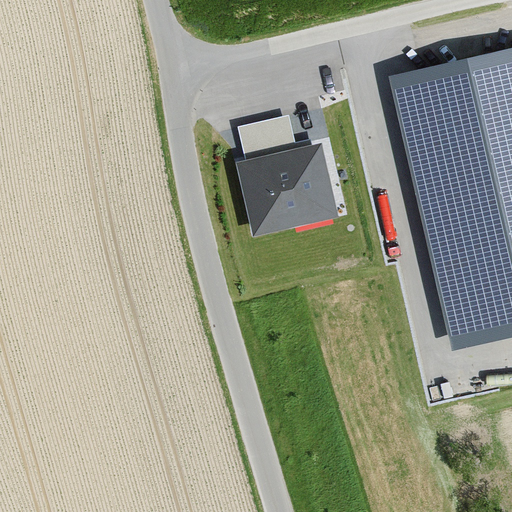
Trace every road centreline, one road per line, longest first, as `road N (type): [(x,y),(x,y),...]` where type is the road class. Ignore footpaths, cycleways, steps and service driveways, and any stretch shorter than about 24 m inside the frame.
road 1 (unclassified): [(277,511),(199,228),(175,68)]
road 2 (unknown): [(356,26),(448,363),(457,373),(511,361)]
road 3 (residential): [(473,0),(175,68)]
